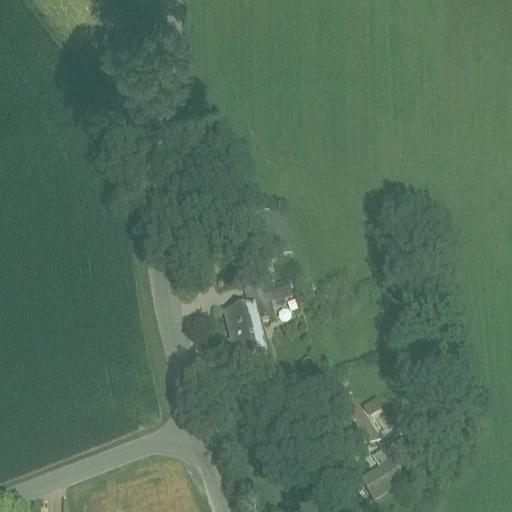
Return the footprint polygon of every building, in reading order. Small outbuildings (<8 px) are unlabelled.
[(289,257),(280,217),(250,224),(259,264),(289,257)] [(269,304),(289,299),(286,286),(265,291),(262,279),(241,285),(248,309),(224,315),(228,333),(231,333),(240,366),(269,358),(259,324),(273,321),(269,304)] [(344,465),(379,444),(352,399),(316,420),(344,465)] [(386,400),(369,406),(372,416),(390,410),(386,400)] [(394,464),(401,459),(390,441),(379,448),(381,452),(372,458),(379,468),(359,481),(373,505),(406,484),(394,464)]
